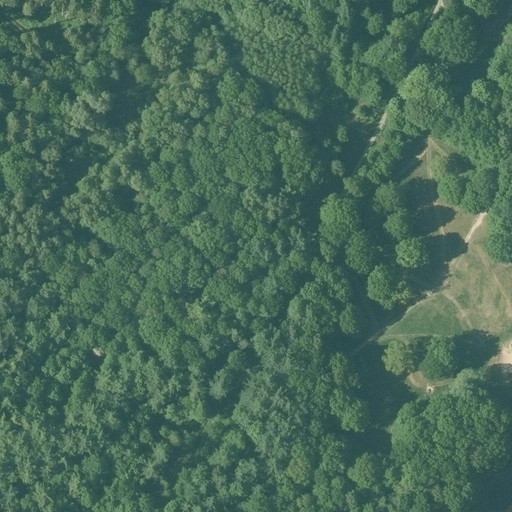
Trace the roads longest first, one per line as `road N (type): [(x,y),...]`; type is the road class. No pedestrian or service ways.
road 1 (track): [(0,194),(108,34),(141,0)]
road 2 (track): [(401,81),(271,40),(182,0)]
road 3 (track): [(273,317),(148,511)]
